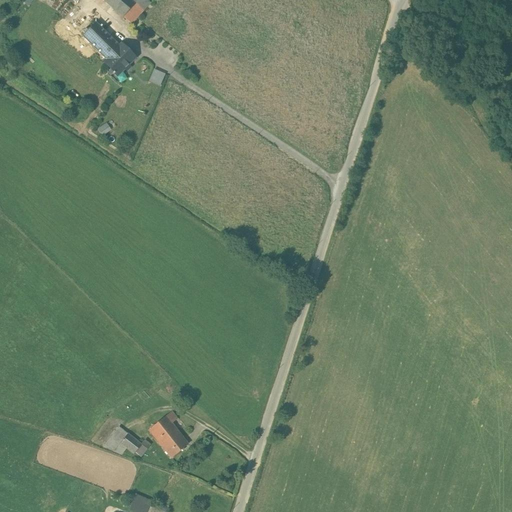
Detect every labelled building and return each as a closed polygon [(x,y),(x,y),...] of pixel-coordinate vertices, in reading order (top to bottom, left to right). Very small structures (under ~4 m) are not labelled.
[(145,0),(103,0),(131,24),(149,3),(145,0)] [(68,42),(76,33),(62,20),(53,29),(68,43),(68,42)] [(96,51),(105,60),(119,46),(95,22),(82,36),(81,36),(84,39),(96,51)] [(76,47),(84,39),(81,36),(82,36),(78,32),(76,33),(68,42),(75,48),(76,47)] [(96,51),(84,39),(76,47),(88,59),(96,51)] [(121,45),(119,46),(105,60),(103,62),(111,70),(116,75),(134,58),(121,45)] [(166,74),(153,69),(149,81),(161,86),(166,74)] [(103,135),(112,129),(107,122),(98,128),(103,135)] [(188,444),(166,416),(158,422),(148,430),(171,458),(188,444)] [(120,426),(105,445),(122,457),(128,449),(136,455),(137,452),(143,456),(149,447),(120,426)] [(151,501),(134,495),(128,511),(129,511),(146,511),(149,506),(151,501)]
